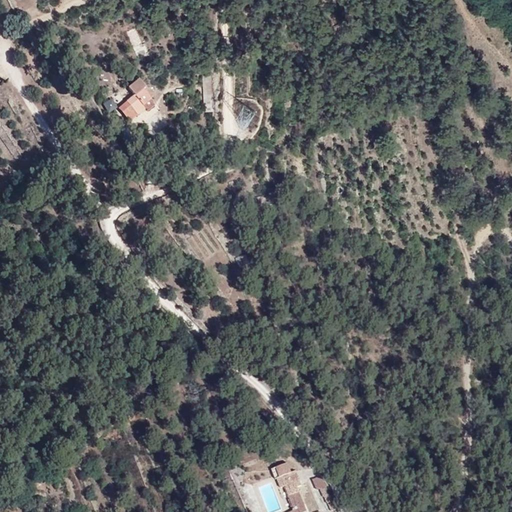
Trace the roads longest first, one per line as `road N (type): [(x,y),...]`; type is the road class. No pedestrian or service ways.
road 1 (unclassified): [(343,511),(320,461),(249,373),(160,296),(111,234),(116,210),(210,162),(228,143),(223,0)]
road 2 (track): [(511,237),(505,223),(486,224),(474,247),(467,465),(454,511)]
